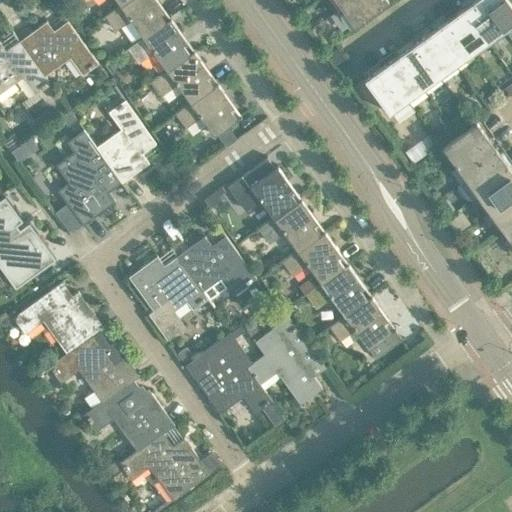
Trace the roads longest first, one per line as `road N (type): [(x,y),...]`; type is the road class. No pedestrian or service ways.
road 1 (residential): [(318,97),(90,264),(258,492)]
road 2 (tertiary): [(483,336),(318,97)]
road 3 (residential): [(258,492),(483,336)]
